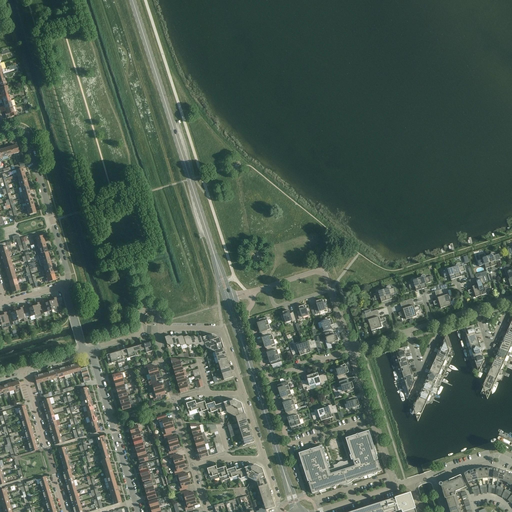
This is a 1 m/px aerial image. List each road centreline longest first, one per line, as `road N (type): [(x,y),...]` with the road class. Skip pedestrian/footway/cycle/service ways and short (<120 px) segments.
road 1 (tertiary): [(228,300),(131,0)]
road 2 (tertiary): [(295,509),(228,300)]
road 3 (residential): [(64,287),(22,130)]
road 4 (residential): [(135,501),(88,350)]
road 5 (residential): [(65,511),(22,368)]
road 6 (residential): [(243,393),(221,330),(160,327)]
road 7 (unknown): [(235,165),(267,286)]
